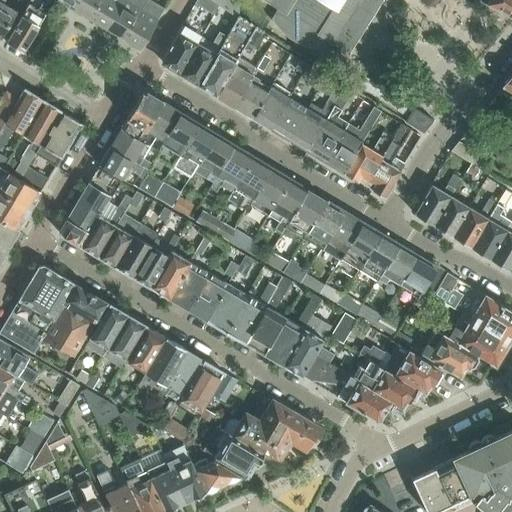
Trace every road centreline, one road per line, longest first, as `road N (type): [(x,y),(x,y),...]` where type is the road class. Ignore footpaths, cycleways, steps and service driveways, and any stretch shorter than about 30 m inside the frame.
road 1 (residential): [(371,445),(34,238)]
road 2 (residential): [(392,215),(143,67)]
road 3 (residential): [(392,215),(466,97),(511,43)]
road 4 (residential): [(511,388),(371,445)]
road 5 (residential): [(511,289),(392,215)]
road 6 (residential): [(103,120),(34,238)]
road 7 (residential): [(103,120),(0,56)]
